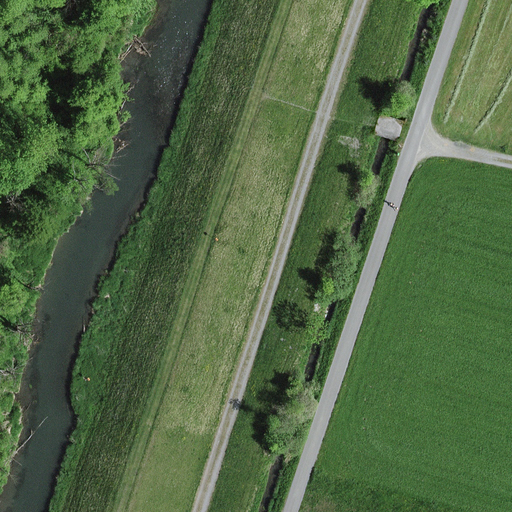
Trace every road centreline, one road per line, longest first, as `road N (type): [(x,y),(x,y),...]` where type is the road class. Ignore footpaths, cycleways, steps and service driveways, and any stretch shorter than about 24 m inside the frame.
road 1 (track): [(196,511),(362,0)]
road 2 (track): [(421,135),(304,482)]
road 3 (track): [(463,0),(421,135)]
